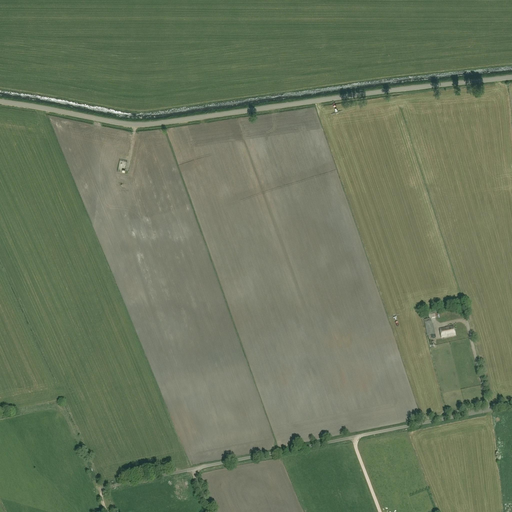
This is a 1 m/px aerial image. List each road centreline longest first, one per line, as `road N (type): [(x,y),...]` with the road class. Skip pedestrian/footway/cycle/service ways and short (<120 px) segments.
road 1 (unclassified): [(0,101),(142,125),(511,78)]
road 2 (unclassified): [(109,486),(511,404)]
road 3 (track): [(100,488),(66,409),(0,417)]
